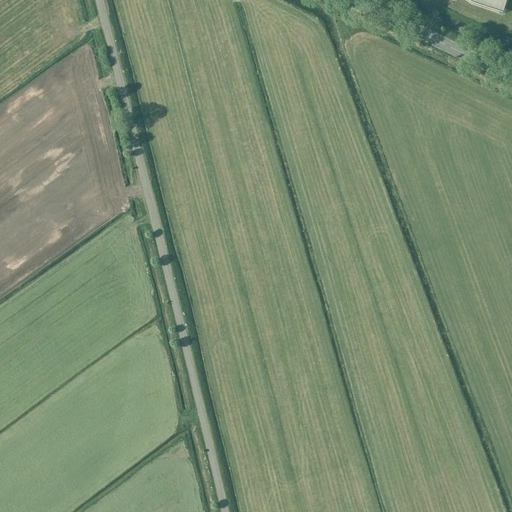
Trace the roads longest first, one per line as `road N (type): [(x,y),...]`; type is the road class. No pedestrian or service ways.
road 1 (tertiary): [(224,511),(99,0)]
road 2 (secondary): [(352,0),(511,77)]
